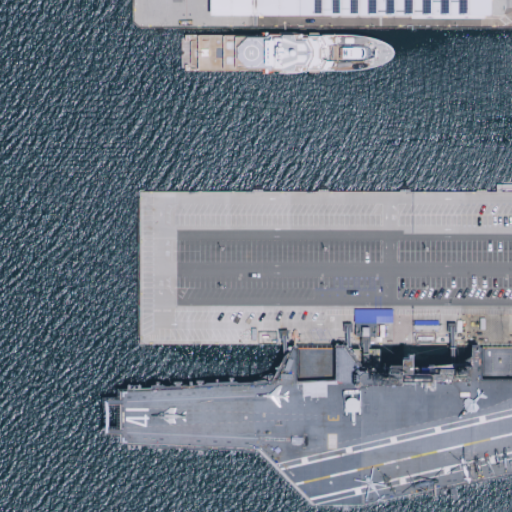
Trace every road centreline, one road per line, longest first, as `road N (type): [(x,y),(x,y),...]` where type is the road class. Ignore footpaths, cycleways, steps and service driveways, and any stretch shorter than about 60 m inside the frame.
road 1 (residential): [(511,201),(164,205)]
road 2 (residential): [(161,272),(161,300),(171,308),(334,308)]
road 3 (residential): [(334,308),(511,308)]
